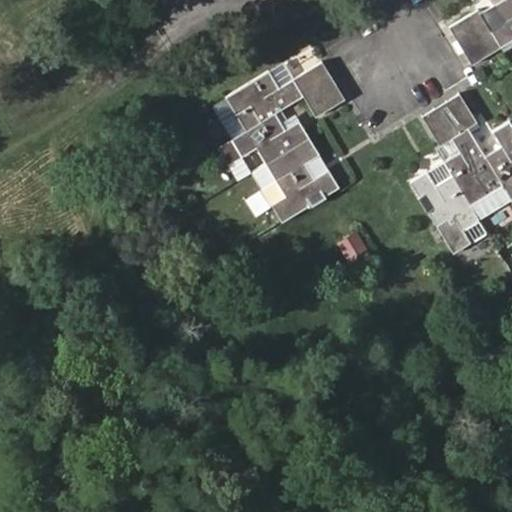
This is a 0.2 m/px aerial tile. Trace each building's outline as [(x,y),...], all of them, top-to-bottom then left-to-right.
[(511,0),(494,0),(490,3),(500,20),(486,29),(489,33),(496,46),(510,38),(511,41),(511,0)] [(467,63),(496,46),(489,33),(486,29),(481,21),(474,9),(444,26),(459,51),(467,63)] [(316,157),(306,140),(295,122),(281,131),(272,116),(299,99),(305,109),(313,122),(342,104),(319,66),(290,84),(276,92),(266,75),(222,101),(241,135),(227,143),(238,162),(252,153),(262,169),(281,200),(266,209),(277,226),(335,190),(325,172),(311,181),(302,166),(316,157)] [(279,67),(266,75),(276,92),(290,84),(279,67)] [(511,132),(507,124),(490,134),(499,148),(482,159),(468,136),(475,132),(455,98),(418,120),(435,149),(447,142),(449,141),(457,153),(441,163),(449,178),(434,187),(425,174),(423,174),(407,183),(449,255),(467,244),(459,230),(475,221),(467,207),(498,188),(507,202),(511,198),(511,132)] [(222,101),(207,111),(227,143),(241,135),(222,101)] [(457,153),(449,141),(447,142),(435,149),(433,151),(441,163),(457,153)] [(238,162),(227,143),(213,153),(233,186),(247,177),(238,162)] [(449,178),(441,163),(425,173),(434,187),(449,178)] [(271,184),(262,169),(247,177),(256,193),(271,184)] [(281,200),(271,184),(256,193),(266,209),(281,200)] [(507,202),(498,188),(467,207),(475,221),(507,202)] [(351,235),(335,244),(346,264),(362,254),(351,235)] [(504,308),(487,318),(493,328),(510,317),(504,308)]
